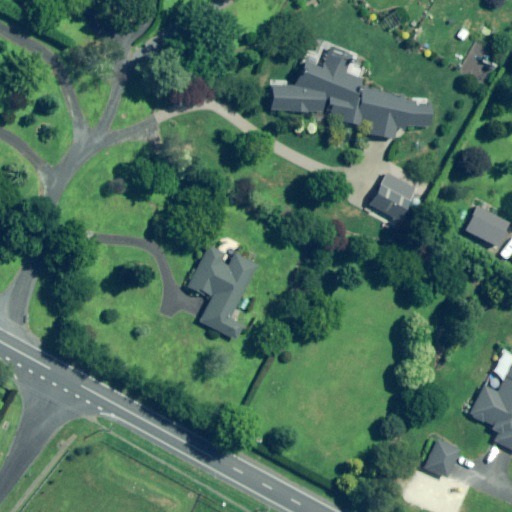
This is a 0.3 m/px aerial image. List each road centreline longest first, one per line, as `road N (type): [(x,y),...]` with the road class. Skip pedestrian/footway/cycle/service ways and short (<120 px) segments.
road 1 (unknown): [(0,325),(59,181),(98,129),(129,56)]
road 2 (tertiary): [(66,376),(312,511)]
road 3 (residential): [(66,376),(0,493)]
